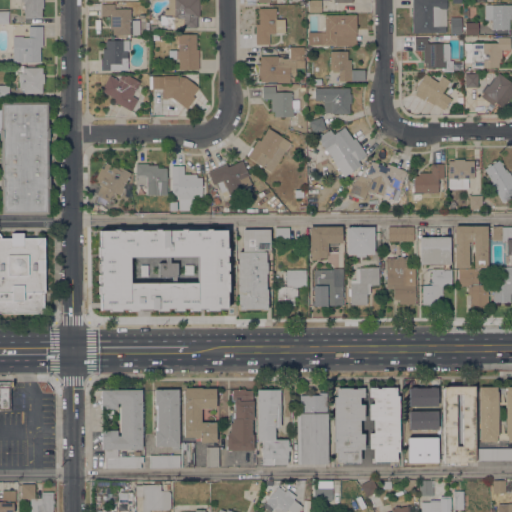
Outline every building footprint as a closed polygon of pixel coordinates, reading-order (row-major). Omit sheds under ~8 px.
[(42,0),(43,8),(41,8),(41,17),(24,18),(24,13),(22,13),(22,7),(9,7),(9,0),(42,0)] [(160,24),(160,15),(164,15),(164,9),(168,9),(167,0),(198,0),(199,17),(196,17),(197,27),(170,28),(170,24),(160,24)] [(308,12),(308,0),(321,0),(321,12),(308,12)] [(412,32),(411,0),(446,0),(446,9),(445,9),(445,27),(438,27),(438,32),(412,32)] [(130,9),(130,20),(139,20),(139,35),(129,35),(129,37),(117,37),(117,35),(112,35),(112,29),(109,29),(109,16),(100,17),(100,4),(114,4),(114,9),(130,9)] [(484,19),(484,5),(511,4),(511,19),(509,19),(509,29),(491,29),(491,19),(484,19)] [(284,19),(284,32),(275,32),(275,33),(269,33),(269,44),(255,44),(255,24),(258,24),(258,8),(276,8),(276,19),(284,19)] [(0,11),(8,11),(8,23),(0,23),(0,11)] [(356,46),(335,46),(335,45),(307,45),(307,32),(324,32),(324,15),(356,15),(356,46)] [(450,17),(461,17),(461,34),(450,34),(450,17)] [(465,34),(465,22),(477,22),(477,34),(465,34)] [(42,46),(39,46),(40,62),(22,62),(22,60),(13,60),(12,37),(22,36),(22,37),(28,37),(28,26),(42,26),(42,46)] [(178,70),(178,58),(168,59),(168,50),(178,50),(178,34),(195,34),(196,49),(198,49),(198,69),(178,70)] [(452,60),(452,71),(443,71),(443,70),(441,70),(441,67),(426,68),(426,67),(424,67),(424,63),(423,63),(423,50),(414,50),(414,37),(427,37),(427,43),(449,43),(449,60),(452,60)] [(501,62),(498,62),(498,67),(470,67),(470,62),(464,62),(464,43),(497,42),(497,37),(510,37),(510,49),(501,49),(501,62)] [(127,62),(123,62),(123,64),(118,64),(118,66),(114,66),(114,71),(100,70),(100,59),(102,59),(102,49),(105,49),(105,39),(128,39),(128,51),(127,51),(127,62)] [(277,83),(277,82),(260,82),(260,75),(258,75),(258,66),(260,66),(260,56),(277,56),(277,57),(282,57),(282,58),(289,58),(289,48),(305,48),(305,54),(303,54),(303,59),(305,59),(305,67),(303,67),(303,68),(295,68),(295,76),(290,76),(290,83),(277,83)] [(330,51),(347,51),(347,59),(350,59),(350,70),(364,70),(364,81),(338,81),(338,71),(332,71),(332,70),(329,70),(330,51)] [(19,93),(19,74),(14,74),(14,66),(25,66),(25,67),(42,67),(42,73),(43,73),(43,83),(42,83),(42,93),(19,93)] [(480,91),(486,84),(487,85),(492,78),(493,78),(497,72),(511,83),(506,90),(508,91),(502,99),(501,98),(497,103),(494,102),(492,105),(480,96),(482,93),(480,91)] [(449,81),(441,92),(451,98),(443,110),(434,104),(434,105),(425,99),(427,96),(426,96),(423,100),(414,94),(417,90),(414,88),(424,73),(437,82),(441,75),(449,81)] [(477,87),(465,87),(464,73),(477,73),(477,87)] [(127,75),(139,82),(135,90),(133,90),(130,95),(137,99),(131,111),(121,106),(121,105),(113,101),(114,99),(110,97),(110,96),(106,93),(106,95),(103,93),(104,92),(101,91),(109,75),(118,80),(121,75),(127,75)] [(186,109),(168,96),(174,87),(164,87),(164,89),(149,89),(149,75),(177,75),(184,78),(198,88),(192,96),(195,98),(186,109)] [(0,85),(8,85),(8,97),(0,97),(0,85)] [(274,117),(274,111),(271,111),(271,99),(262,99),(262,86),(275,86),(275,92),(291,92),(291,100),(298,100),(298,112),(293,112),(293,116),(274,117)] [(349,103),(349,113),(332,113),(332,112),(323,112),(323,100),(314,100),(314,87),(349,87),(349,93),(351,93),(351,103),(349,103)] [(48,214),(0,214),(0,102),(47,101),(48,214)] [(325,129),(313,133),(309,121),(321,117),(325,129)] [(317,137),(327,130),(327,131),(330,129),(333,134),(344,126),(353,140),(355,138),(360,145),(361,145),(367,153),(357,160),(360,164),(343,177),(333,163),(334,163),(317,137)] [(289,142),(270,172),(246,156),(257,139),(259,141),(268,128),(283,138),(289,142)] [(448,189),(448,160),(453,160),(453,159),(463,159),(463,160),(473,160),(473,178),(467,178),(467,189),(448,189)] [(216,183),(213,184),(207,172),(226,164),(227,166),(241,160),(248,176),(247,176),(250,184),(242,187),(243,189),(223,198),(216,183)] [(365,196),(364,199),(345,192),(369,160),(386,166),(387,163),(406,171),(401,184),(402,184),(393,207),(365,196)] [(508,172),(511,178),(511,192),(505,197),(507,200),(502,203),(499,198),(498,199),(496,195),(497,194),(490,183),(491,182),(483,169),(487,167),(486,165),(489,164),(489,165),(492,163),(492,162),(494,160),(495,162),(498,160),(500,162),(501,162),(502,164),(501,165),(504,169),(505,169),(507,171),(505,172),(506,173),(508,172)] [(122,187),(124,188),(120,195),(113,192),(108,201),(96,194),(101,185),(94,181),(104,162),(115,168),(116,165),(130,173),(124,184),(122,187)] [(166,195),(146,195),(146,186),(135,186),(135,163),(147,163),(147,165),(157,165),(157,167),(166,167),(166,195)] [(412,192),(413,192),(413,175),(418,175),(418,172),(430,172),(430,163),(443,163),(443,178),(437,178),(437,193),(421,193),(412,193),(412,192)] [(201,196),(193,196),(193,199),(171,199),(171,165),(183,165),(183,174),(196,174),(196,177),(201,177),(201,196)] [(214,188),(217,195),(211,197),(209,190),(214,188)] [(468,195),(481,195),(481,209),(469,209),(468,195)] [(217,196),(220,202),(215,204),(212,199),(217,196)] [(487,274),(478,274),(478,285),(487,285),(487,304),(470,305),(470,295),(467,295),(467,286),(458,286),(458,269),(474,268),(474,267),(473,267),(473,242),(468,242),(468,267),(454,268),(454,226),(486,225),(487,274)] [(327,256),(325,256),(325,258),(319,258),(319,260),(310,260),(310,254),(309,254),(309,226),(341,226),(341,243),(335,243),(335,246),(329,246),(329,243),(327,243),(327,256)] [(373,254),(364,254),(364,257),(355,257),(355,254),(346,254),(346,226),(373,226),(373,254)] [(413,240),(388,241),(388,226),(413,226),(413,240)] [(505,241),(501,241),(501,240),(492,240),(491,226),(501,226),(501,227),(511,226),(511,254),(505,255),(505,241)] [(289,227),(289,244),(284,244),(284,242),(274,242),(274,227),(289,227)] [(123,228),(123,242),(116,242),(116,245),(112,245),(112,243),(109,243),(109,228),(123,228)] [(143,228),(144,242),(136,242),(136,245),(131,245),(131,242),(130,243),(129,228),(143,228)] [(195,228),(195,242),(181,242),(181,228),(195,228)] [(216,228),(216,229),(221,229),(221,242),(202,242),(202,228),(216,228)] [(263,250),(263,251),(265,251),(265,262),(266,262),(266,273),(265,273),(265,289),(267,289),(267,310),(260,310),(244,310),(237,311),(237,252),(242,252),(242,229),(269,229),(269,250),(263,250)] [(0,238),(11,238),(11,233),(23,233),(23,238),(44,238),(44,292),(43,292),(43,313),(1,313),(0,312),(0,238)] [(449,264),(419,264),(419,237),(449,237),(449,264)] [(141,252),(151,252),(151,265),(155,265),(155,271),(162,270),(162,288),(152,288),(152,297),(149,297),(149,307),(133,307),(132,287),(142,287),(141,252)] [(398,304),(398,299),(393,299),(393,288),(386,288),(386,269),(385,269),(385,258),(396,258),(396,256),(406,256),(407,268),(415,268),(416,282),(414,282),(415,304),(398,304)] [(511,293),(510,293),(510,298),(511,298),(511,302),(509,302),(509,303),(506,303),(506,302),(496,302),(496,303),(493,303),(493,302),(491,302),(491,299),(492,299),(492,281),(492,268),(499,269),(499,266),(511,266),(511,293)] [(378,267),(378,286),(369,285),(369,294),(366,294),(366,305),(350,305),(350,296),(348,296),(348,288),(350,288),(350,283),(350,279),(355,279),(355,268),(359,268),(359,267),(378,267)] [(234,268),(234,286),(224,285),(224,294),(222,294),(222,304),(204,304),(204,298),(203,298),(203,293),(204,293),(204,285),(214,285),(214,268),(234,268)] [(333,269),(333,268),(342,268),(342,305),(313,306),(313,285),(313,269),(333,269)] [(451,286),(441,286),(442,295),(439,295),(439,305),(422,305),(421,285),(431,285),(431,269),(451,268),(451,286)] [(115,269),(115,285),(125,285),(125,305),(108,305),(108,295),(105,295),(105,286),(96,286),(96,269),(115,269)] [(197,307),(180,307),(180,297),(177,297),(177,288),(169,288),(169,270),(188,270),(188,286),(197,286),(197,307)] [(305,270),(306,287),(297,287),(297,296),(294,296),(294,303),(277,304),(277,286),(282,286),(281,270),(305,270)] [(10,410),(0,410),(0,381),(10,381),(10,410)] [(457,462),(453,462),(453,465),(446,465),(446,463),(443,463),(442,386),(473,386),(474,462),(465,462),(465,465),(457,465),(457,462)] [(505,391),(506,391),(506,386),(511,386),(511,441),(507,441),(507,440),(496,440),(496,441),(478,441),(479,386),(496,386),(496,391),(497,391),(497,402),(505,402),(505,391)] [(183,388),(201,387),(201,388),(215,388),(215,408),(200,408),(201,422),(215,422),(215,442),(199,442),(199,438),(194,438),(194,437),(183,437),(183,388)] [(363,397),(359,397),(359,404),(363,404),(363,420),(359,420),(359,434),(363,433),(363,449),(359,449),(359,462),(342,462),(342,463),(336,463),(336,452),(333,452),(333,397),(335,397),(335,388),(348,388),(348,389),(356,389),(356,387),(363,387),(363,397)] [(398,452),(396,452),(396,462),(372,462),(372,449),(368,449),(368,433),(372,433),(372,419),(368,420),(368,404),(372,404),(372,397),(368,397),(368,387),(371,387),(371,389),(383,389),(383,387),(396,387),(396,395),(398,395),(398,452)] [(253,419),(250,419),(251,434),(252,434),(253,450),(226,450),(226,434),(227,434),(227,432),(229,432),(229,422),(231,422),(231,409),(233,409),(233,400),(232,400),(232,389),(245,388),(245,390),(252,390),(252,401),(253,419)] [(256,390),(273,389),(273,388),(280,388),(281,404),(279,404),(279,427),(274,427),(274,439),(287,439),(287,446),(289,446),(289,451),(287,451),(287,458),(287,465),(261,465),(261,459),(261,441),(257,441),(256,390)] [(141,389),(141,402),(142,402),(142,405),(141,405),(141,409),(142,409),(142,412),(141,412),(141,427),(142,427),(142,429),(141,429),(141,433),(142,433),(142,436),(141,436),(141,449),(117,449),(117,456),(133,456),(133,451),(139,451),(139,456),(142,456),(142,463),(139,463),(139,468),(104,468),(104,449),(101,449),(101,444),(100,444),(100,441),(101,441),(101,439),(100,439),(100,436),(101,436),(101,435),(100,435),(100,432),(101,432),(101,430),(117,430),(117,436),(120,436),(119,432),(118,432),(118,407),(119,407),(119,403),(116,403),(116,409),(100,409),(100,407),(100,404),(100,403),(100,400),(100,397),(100,395),(100,389),(141,389)] [(178,449),(171,449),(170,446),(154,446),(154,427),(155,427),(155,409),(154,409),(154,389),(178,389),(178,449)] [(327,464),(296,464),(296,413),(299,413),(299,395),(318,395),(318,392),(326,392),(327,464)] [(430,423),(420,422),(420,421),(417,421),(417,423),(414,423),(414,421),(412,421),(412,394),(430,394),(430,423)] [(425,460),(418,460),(418,458),(405,458),(405,437),(425,437),(425,460)] [(194,467),(181,467),(181,441),(194,441),(194,467)] [(217,467),(205,467),(205,446),(217,446),(217,467)] [(511,460),(477,460),(477,448),(511,448),(511,460)] [(439,464),(431,464),(431,450),(439,450),(439,464)] [(179,455),(179,467),(149,468),(149,455),(179,455)] [(433,495),(419,495),(418,479),(433,479),(433,495)] [(359,485),(370,480),(377,491),(366,497),(359,485)] [(504,493),(492,493),(492,480),(504,480),(504,493)] [(332,500),(313,501),(313,488),(316,488),(316,481),(332,481),(332,500)] [(29,511),(30,499),(21,498),(21,484),(34,484),(34,498),(40,498),(40,492),(53,492),(52,500),(54,500),(54,503),(53,503),(52,511),(29,511)] [(141,511),(141,496),(135,496),(135,485),(160,485),(160,490),(162,490),(162,484),(169,484),(170,490),(168,491),(170,493),(170,507),(168,509),(167,510),(149,510),(149,511),(141,511)] [(277,486),(284,492),(286,489),(295,496),(293,499),(294,500),(302,507),(298,511),(290,511),(287,509),(284,511),(275,511),(273,510),(273,509),(265,502),(277,486)] [(0,511),(0,502),(1,502),(1,490),(15,490),(15,504),(13,504),(13,511),(0,511)] [(463,510),(454,510),(454,491),(463,491),(463,510)] [(439,498),(440,498),(440,496),(450,496),(450,509),(449,509),(449,511),(420,511),(420,501),(439,502),(439,498)] [(511,511),(497,511),(497,504),(507,504),(507,503),(511,503),(511,511)]
